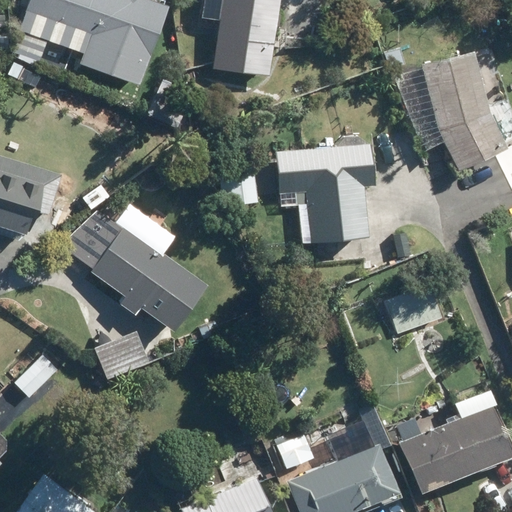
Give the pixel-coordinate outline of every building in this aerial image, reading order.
[(25,0),(22,10),(118,46),(134,0),(25,0)] [(218,0),(210,70),(267,78),(276,0),(218,0)] [(165,39),(166,56),(176,55),(176,38),(165,39)] [(398,47),(382,53),(387,69),(403,64),(398,47)] [(472,52),(420,65),(436,131),(456,173),(505,149),(487,112),(472,52)] [(361,186),(372,184),(369,144),(274,151),(278,192),(303,191),(307,242),(365,238),(361,186)] [(0,225),(26,233),(33,211),(47,216),(60,175),(0,156),(0,225)] [(235,169),(212,171),(216,196),(238,193),(235,169)] [(86,273),(170,332),(203,284),(156,251),(158,248),(121,222),(86,273)] [(428,285),(385,301),(396,333),(440,318),(428,285)] [(131,329),(88,347),(101,380),(145,363),(131,329)] [(28,399),(56,370),(40,355),(12,384),(28,399)] [(489,407),(397,443),(418,494),(510,458),(489,407)] [(304,434),(272,444),(280,469),(312,458),(304,434)] [(376,444),(285,481),(297,511),(347,511),(396,493),(376,444)] [(90,511),(41,475),(12,511),(90,511)] [(268,511),(255,478),(177,509),(178,511),(268,511)]
